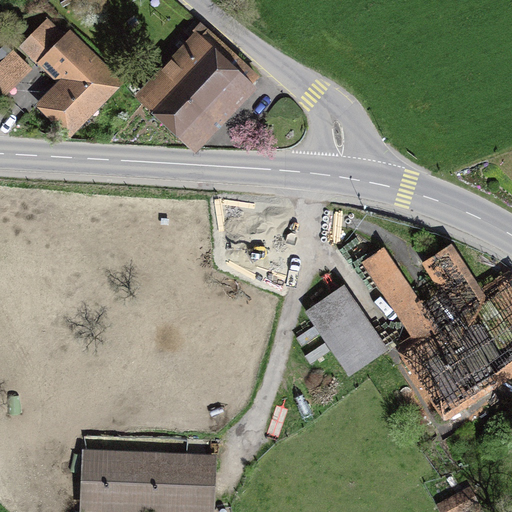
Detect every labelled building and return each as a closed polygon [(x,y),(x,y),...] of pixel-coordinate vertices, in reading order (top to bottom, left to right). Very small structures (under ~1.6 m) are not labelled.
[(24,49),(39,65),(47,56),(73,82),(46,108),(68,129),(112,85),(95,68),(100,63),(69,33),(65,38),(50,23),(24,49)] [(149,99),(192,140),(253,75),(200,26),(179,49),(188,57),(149,99)] [(29,68),(13,52),(0,65),(0,92),(2,95),(29,68)] [(398,355),(442,425),(511,381),(511,280),(484,297),(453,248),(421,268),(437,293),(419,304),(385,250),(362,264),(414,345),(398,355)] [(344,288),(306,314),(350,380),(388,355),(344,288)] [(214,459),(85,454),(83,503),(212,509),(214,459)] [(473,511),(481,508),(469,489),(438,506),(441,511),(473,511)]
